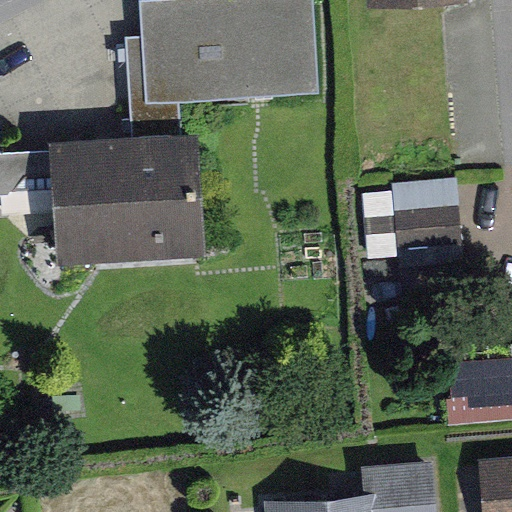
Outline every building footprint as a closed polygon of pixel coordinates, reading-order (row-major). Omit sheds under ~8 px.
[(328,0),(154,0),(161,90),(334,78),(328,0)] [(4,93),(0,92),(0,169),(27,168),(24,124),(6,125),(4,93)] [(195,119),(55,129),(64,253),(204,243),(195,119)] [(480,173),(385,183),(393,261),(488,251),(480,173)] [(511,339),(453,342),(456,407),(511,403),(511,339)] [(511,511),(511,449),(489,451),(493,511),(511,511)] [(376,485),(276,493),(277,511),(451,511),(447,453),(374,459),(376,485)]
